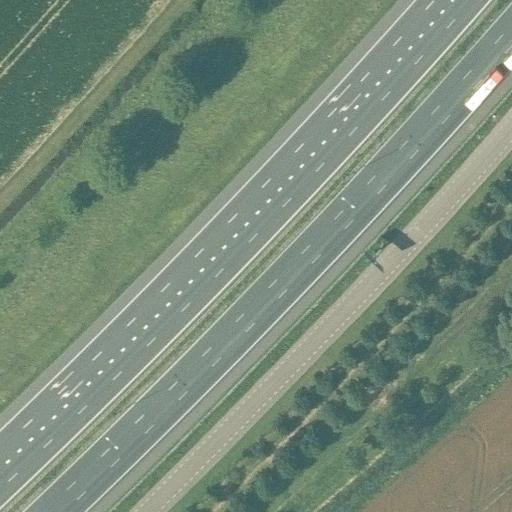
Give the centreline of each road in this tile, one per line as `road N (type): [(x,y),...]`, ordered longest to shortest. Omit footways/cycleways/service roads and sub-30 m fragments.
road 1 (motorway): [(53,511),(511,33)]
road 2 (motorway): [(451,0),(209,261),(0,468)]
road 3 (unclassified): [(145,511),(511,125)]
road 4 (track): [(0,361),(134,238),(354,0)]
road 5 (track): [(175,0),(0,192)]
